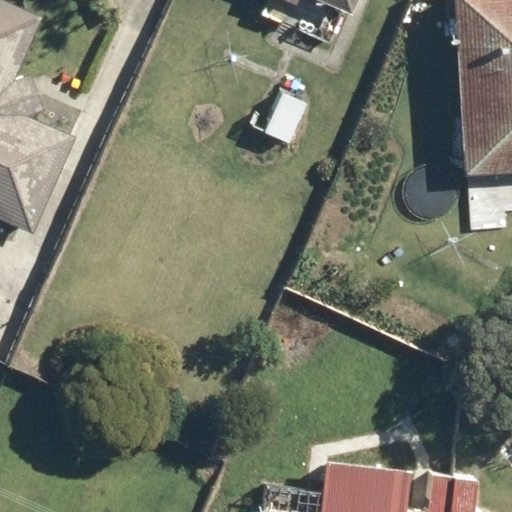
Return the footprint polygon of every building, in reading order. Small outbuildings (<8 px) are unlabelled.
[(278,30),(330,51),(350,0),(282,0),(289,3),(278,30)] [(511,0),(434,0),(442,177),(511,173),(511,0)] [(31,18),(0,3),(0,233),(16,240),(62,137),(18,117),(31,89),(5,77),(31,18)] [(302,102),(267,85),(241,138),(276,155),(302,102)] [(456,511),(460,486),(419,481),(415,511),(394,511),(399,474),(313,464),(307,511),(456,511)]
